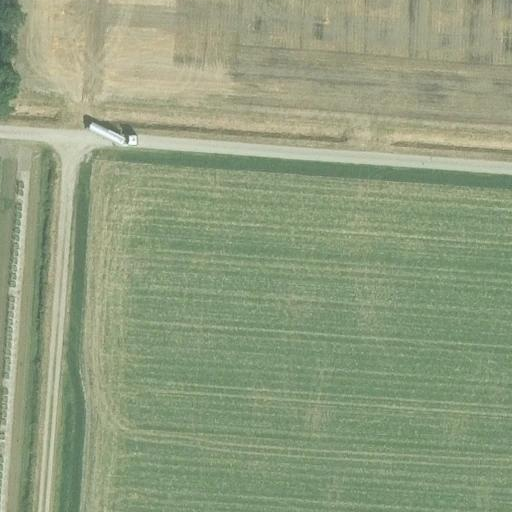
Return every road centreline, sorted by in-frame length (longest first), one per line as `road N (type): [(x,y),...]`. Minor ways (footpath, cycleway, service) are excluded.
road 1 (unclassified): [(511,170),(0,133)]
road 2 (track): [(43,511),(72,139)]
